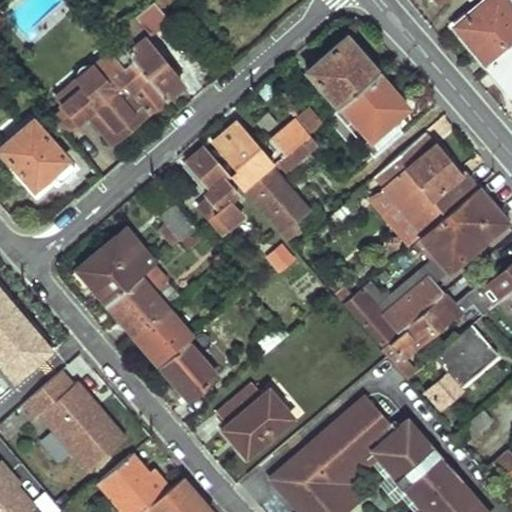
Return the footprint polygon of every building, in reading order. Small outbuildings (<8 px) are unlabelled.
[(128,47),(168,94),(186,78),(149,36),(171,17),(164,7),(171,0),(156,0),(117,34),(121,40),(128,47)] [(511,0),(485,0),(460,22),(495,63),(511,49),(511,0)] [(347,34),(310,66),(341,103),(346,98),(379,70),(347,34)] [(121,40),(97,61),(100,65),(114,52),(117,56),(128,47),(121,40)] [(168,94),(128,47),(117,56),(114,52),(100,65),(97,61),(89,63),(82,69),(79,76),(85,83),(64,101),(81,120),(90,112),(97,106),(104,114),(97,120),(115,140),(168,94)] [(511,49),(495,63),(511,83),(511,49)] [(346,98),(376,133),(409,104),(379,70),(346,98)] [(85,83),(79,76),(59,94),(64,101),(85,83)] [(81,120),(64,101),(51,112),(68,131),(81,120)] [(323,118),(312,105),(302,112),(314,126),(323,118)] [(90,112),(97,120),(104,114),(97,106),(90,112)] [(299,115),(310,129),(314,126),(302,112),(299,115)] [(234,172),(244,185),(300,138),(310,129),(299,115),(274,137),(283,146),(271,156),(239,120),(218,138),(242,165),(234,172)] [(34,117),(2,146),(37,186),(56,170),(63,178),(77,166),(34,117)] [(300,138),(312,152),(321,145),(316,138),(330,126),(323,118),(314,126),(310,129),(300,138)] [(428,132),(378,174),(377,175),(425,231),(426,230),(479,186),(471,175),(466,178),(428,132)] [(244,185),(286,234),(299,224),(293,218),(308,205),(276,168),(284,162),(287,165),(296,166),(312,152),(300,138),(244,185)] [(209,190),(222,204),(241,188),(226,171),(228,169),(207,145),(189,159),(212,188),(209,190)] [(423,233),(451,267),(508,221),(479,186),(426,230),(425,231),(423,233)] [(229,206),(245,226),(257,215),(241,196),(229,206)] [(173,244),(180,237),(181,237),(196,224),(175,200),(159,213),(167,222),(160,229),(173,244)] [(79,266),(108,300),(154,260),(157,257),(129,224),(113,237),(79,266)] [(196,224),(181,237),(188,244),(203,231),(196,224)] [(284,246),(267,257),(277,272),(294,260),(284,246)] [(451,267),(438,252),(432,258),(432,259),(431,258),(379,302),(392,317),(394,315),(390,310),(432,275),(436,280),(451,267)] [(108,300),(135,331),(166,304),(152,288),(167,276),(154,260),(108,300)] [(476,300),(486,312),(511,290),(511,262),(484,286),(486,289),(475,299),(476,300)] [(350,298),(385,338),(400,325),(402,328),(446,292),(436,280),(432,275),(390,310),(394,315),(392,317),(379,302),(365,285),(350,298)] [(152,288),(166,304),(180,291),(167,276),(152,288)] [(484,286),(483,287),(479,282),(455,302),(459,308),(453,313),(456,316),(476,300),(475,299),(486,289),(484,286)] [(55,349),(0,285),(0,357),(19,380),(55,349)] [(382,346),(407,376),(416,369),(403,353),(453,313),(459,308),(455,302),(446,292),(402,328),(403,329),(382,346)] [(135,331),(160,361),(187,337),(191,333),(166,304),(135,331)] [(254,338),(266,351),(290,330),(279,317),(254,338)] [(473,323),(435,354),(447,370),(424,388),(441,408),(463,389),(460,385),(499,353),(473,323)] [(160,361),(183,387),(210,364),(187,337),(160,361)] [(91,469),(129,436),(81,379),(77,383),(64,369),(26,401),(39,417),(43,413),(91,469)] [(251,378),(215,408),(225,422),(221,425),(246,453),(292,413),(267,385),(261,390),(251,378)] [(365,392),(269,474),(301,511),(342,511),(353,503),(333,479),(371,447),(376,453),(420,504),(426,511),(488,511),(407,416),(395,427),(365,392)] [(457,429),(468,440),(496,415),(487,404),(457,429)] [(333,479),(353,503),(360,497),(344,479),(376,453),(371,447),(333,479)] [(506,490),(511,497),(511,447),(494,463),(511,484),(506,490)] [(100,482),(125,511),(141,511),(171,487),(155,468),(150,473),(133,453),(100,482)] [(0,481),(10,473),(0,461),(0,481)] [(38,506),(10,473),(0,481),(0,511),(30,511),(31,511),(38,506)] [(141,511),(211,511),(183,478),(171,487),(141,511)]
